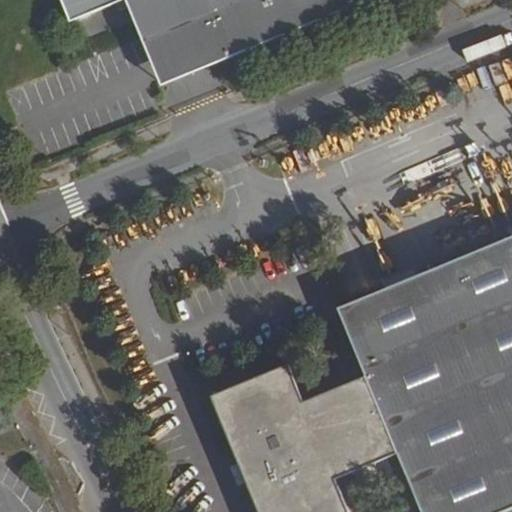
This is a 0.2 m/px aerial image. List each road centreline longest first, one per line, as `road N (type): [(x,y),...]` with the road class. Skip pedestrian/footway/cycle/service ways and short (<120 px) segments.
road 1 (unknown): [(8,118),(125,70),(160,76),(242,212),(139,256),(129,278),(129,301),(205,488)]
road 2 (unclassified): [(0,221),(511,19)]
road 3 (tertiary): [(112,511),(0,272)]
road 4 (unknown): [(242,212),(484,125)]
